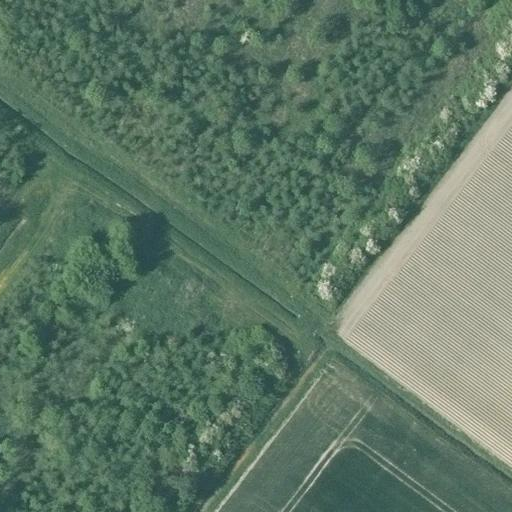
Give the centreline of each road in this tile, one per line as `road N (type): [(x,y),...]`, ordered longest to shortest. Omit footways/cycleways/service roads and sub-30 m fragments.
road 1 (track): [(327,323),(0,79)]
road 2 (track): [(292,341),(0,127)]
